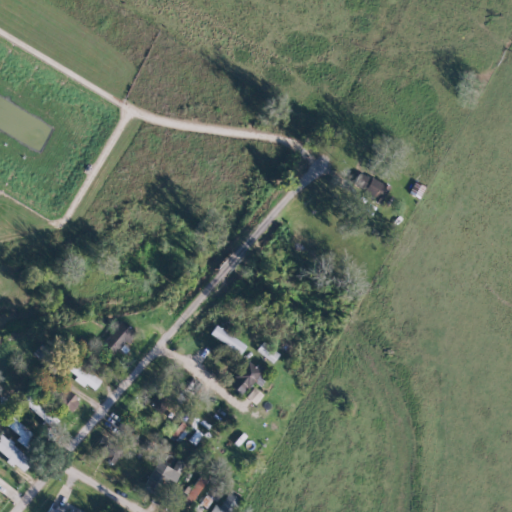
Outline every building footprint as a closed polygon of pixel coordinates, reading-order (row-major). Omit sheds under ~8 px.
[(386,186),(355,172),(348,188),(379,202),(386,186)] [(130,331),(118,320),(98,344),(111,355),(130,331)] [(238,353),(243,344),(210,326),(205,336),(238,353)] [(276,354),(259,342),(252,351),(269,363),(276,354)] [(239,396),(259,370),(253,365),(252,367),(244,361),(225,385),(239,396)] [(98,380),(68,362),(63,370),(73,376),(70,379),(91,392),(98,380)] [(242,397),(251,405),(259,395),(250,388),(242,397)] [(76,401),(63,389),(53,400),(66,412),(76,401)] [(155,417),(167,408),(157,394),(145,403),(155,417)] [(18,402),(50,428),(55,421),(24,395),(18,402)] [(31,434),(5,416),(0,422),(0,424),(15,436),(12,441),(21,447),(31,434)] [(162,434),(178,442),(186,427),(170,419),(162,434)] [(0,456),(9,465),(10,464),(19,472),(28,461),(0,436),(0,456)] [(111,464),(115,455),(98,447),(94,456),(111,464)] [(180,464),(174,460),(169,469),(154,462),(142,485),(163,497),(180,464)] [(204,482),(197,476),(187,488),(185,486),(178,494),(187,501),(204,482)] [(212,505),(207,511),(227,511),(235,499),(224,493),(216,507),(212,505)] [(196,504),(204,509),(210,499),(203,494),(196,504)] [(43,511),(63,511),(64,511),(49,503),(43,511)]
